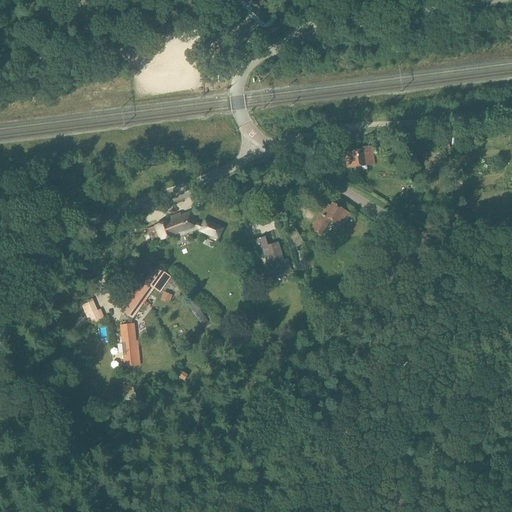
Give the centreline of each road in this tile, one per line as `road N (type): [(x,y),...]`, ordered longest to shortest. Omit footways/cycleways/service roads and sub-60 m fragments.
road 1 (unclassified): [(0,262),(271,147)]
road 2 (tertiary): [(511,291),(271,147)]
road 3 (track): [(458,320),(335,406),(325,438),(351,464),(373,511)]
road 4 (tertiary): [(242,62),(413,10),(479,0)]
road 5 (track): [(271,147),(306,135),(511,108)]
road 6 (unclassified): [(239,29),(0,63)]
road 7 (track): [(335,406),(239,457),(214,511)]
